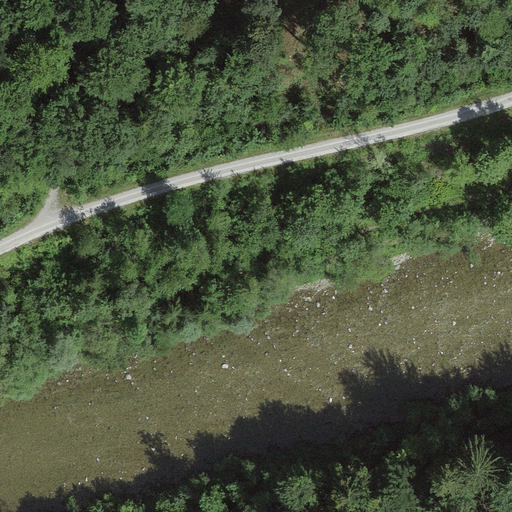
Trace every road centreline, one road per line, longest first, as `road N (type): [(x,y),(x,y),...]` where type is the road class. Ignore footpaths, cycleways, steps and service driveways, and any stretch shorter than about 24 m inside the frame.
road 1 (track): [(0,249),(178,182),(511,96)]
road 2 (track): [(115,0),(44,211),(47,225)]
